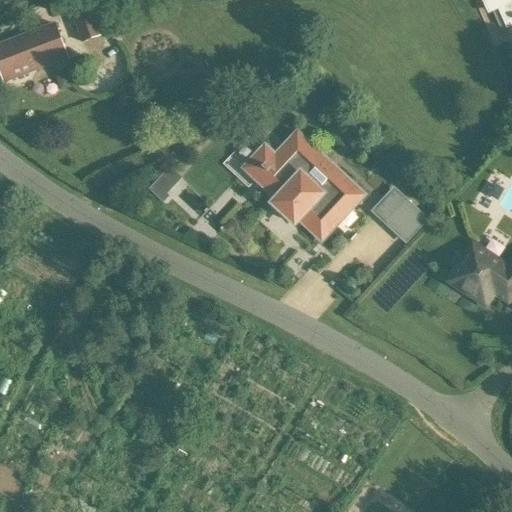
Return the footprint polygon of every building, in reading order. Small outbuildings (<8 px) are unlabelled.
[(511,0),(483,0),(489,13),(499,8),(508,27),(511,25),(511,0)] [(74,17),(84,43),(101,36),(91,11),(74,17)] [(0,45),(0,70),(5,83),(68,59),(55,25),(0,45)] [(274,205),(279,210),(295,225),(300,219),(322,240),(341,220),(337,216),(349,203),(353,207),(363,196),(339,175),(320,158),(321,157),(298,136),(288,146),(292,150),(280,163),(276,159),(268,168),(266,166),(258,175),(260,176),(257,179),(279,200),(274,205)] [(170,164),(150,188),(164,200),(184,176),(170,164)] [(406,242),(426,221),(395,192),(387,200),(398,209),(385,222),(406,242)] [(511,265),(508,269),(473,246),(459,269),(471,277),(466,285),(467,285),(466,287),(467,287),(468,293),(467,294),(482,303),(483,302),(488,301),(489,301),(495,292),(504,298),(507,293),(509,294),(511,291),(511,265)]
